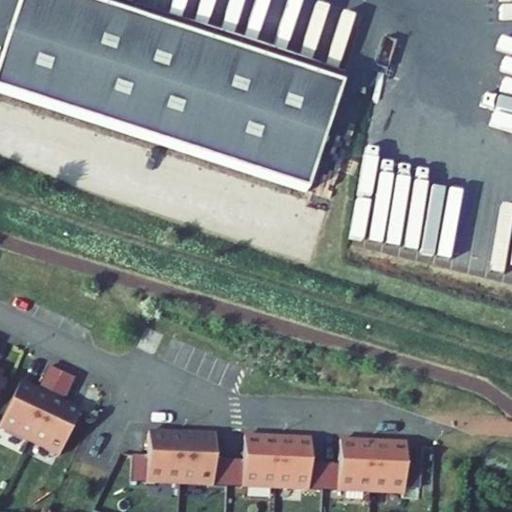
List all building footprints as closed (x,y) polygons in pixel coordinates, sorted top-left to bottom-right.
[(0,0),(0,95),(306,194),(341,87),(71,0),(0,0)] [(102,0),(71,0),(341,87),(344,78),(102,0)] [(60,373),(48,367),(37,391),(21,383),(1,424),(30,438),(49,397),(60,373)] [(78,410),(49,397),(30,438),(59,451),(78,410)] [(181,434),(147,433),(146,457),(131,456),(130,481),(145,482),(146,478),(178,480),(181,434)] [(214,435),(181,434),(178,480),(212,481),(211,486),(226,487),(227,461),(213,460),(214,435)] [(276,438),(243,437),(242,461),(227,461),(226,487),(241,487),(241,482),(274,484),(276,438)] [(309,439),(276,438),(274,484),(307,485),(307,489),(322,490),(323,464),(308,464),(309,439)] [(372,442),(339,441),(338,465),(323,464),(322,490),(337,491),(337,487),(370,488),(372,442)] [(405,444),(372,442),(370,488),(403,489),(405,444)]
